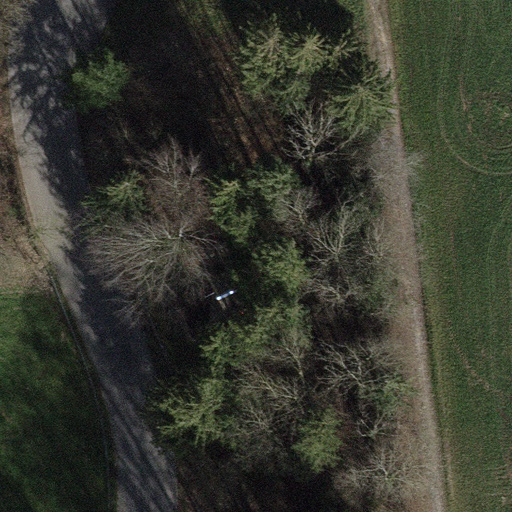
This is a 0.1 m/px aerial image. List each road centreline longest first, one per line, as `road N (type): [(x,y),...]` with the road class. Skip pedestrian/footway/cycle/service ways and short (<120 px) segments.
road 1 (residential): [(153,511),(157,483),(123,329),(49,157),(42,30),(54,0)]
road 2 (track): [(380,0),(434,511)]
